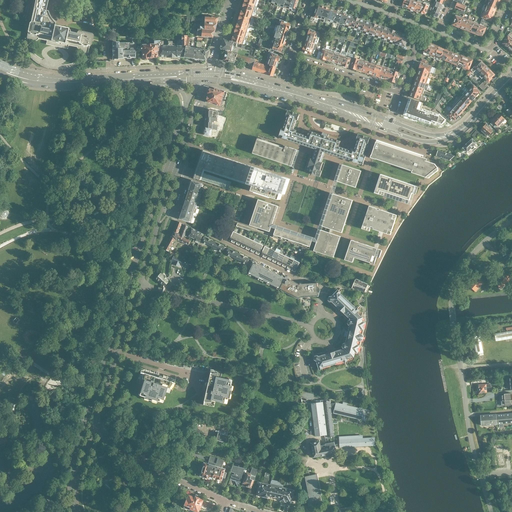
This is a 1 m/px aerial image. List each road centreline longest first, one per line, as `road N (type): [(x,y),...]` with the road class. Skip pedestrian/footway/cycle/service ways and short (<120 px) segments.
road 1 (unclassified): [(481,475),(450,297),(476,248),(511,221)]
road 2 (unclassified): [(132,278),(72,461),(74,511)]
road 3 (unclassified): [(322,314),(316,280),(297,279),(174,217)]
road 4 (primary): [(389,126),(207,73)]
road 5 (unclassified): [(310,325),(157,288)]
road 6 (unclassified): [(93,425),(139,281)]
road 7 (primary): [(389,126),(446,137),(511,77)]
road 8 (primary): [(28,78),(156,77)]
road 9 (unclassified): [(168,163),(132,278)]
